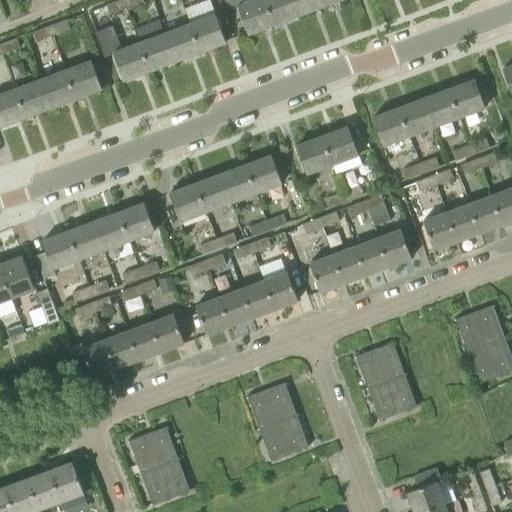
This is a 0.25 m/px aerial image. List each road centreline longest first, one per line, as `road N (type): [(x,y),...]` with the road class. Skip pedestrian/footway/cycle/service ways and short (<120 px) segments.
road 1 (residential): [(0,197),(511,7)]
road 2 (residential): [(309,337),(86,422)]
road 3 (residential): [(511,261),(309,337)]
road 4 (residential): [(373,511),(309,337)]
